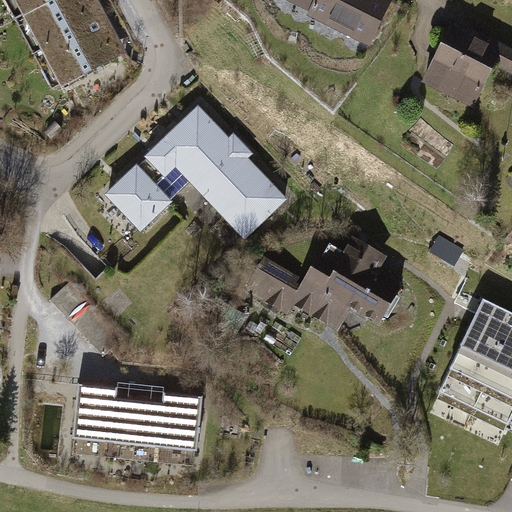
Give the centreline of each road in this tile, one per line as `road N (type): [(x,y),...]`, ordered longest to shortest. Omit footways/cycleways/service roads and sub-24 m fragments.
road 1 (residential): [(0,160),(37,179),(57,177),(142,105),(164,71),(158,32),(141,0)]
road 2 (residential): [(442,511),(356,501),(214,503)]
